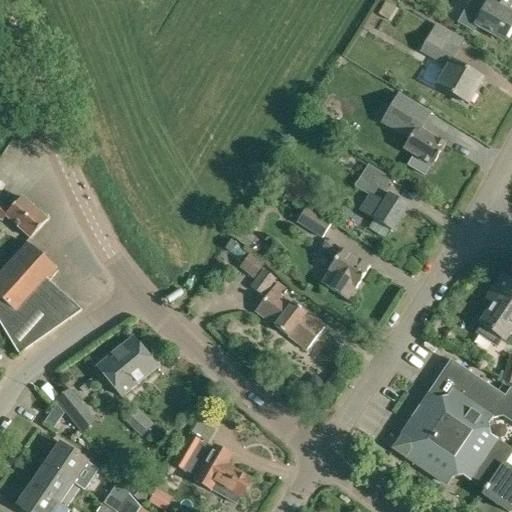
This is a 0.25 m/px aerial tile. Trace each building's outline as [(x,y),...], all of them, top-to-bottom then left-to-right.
[(475,25),(504,42),(511,27),(511,13),(508,12),(511,3),(511,0),(489,0),(489,1),(475,25)] [(448,93),(468,104),(483,78),(463,67),(453,62),(464,40),(436,23),(420,52),(447,68),(442,76),(437,87),(448,93)] [(382,124),(409,140),(404,149),(415,156),(409,165),(425,175),(431,165),(433,166),(445,145),(421,130),(431,114),(399,96),(382,124)] [(361,210),(393,230),(408,208),(389,196),(389,195),(384,192),(392,180),(369,165),(360,178),(374,187),(370,194),(371,195),(361,210)] [(19,228),(31,239),(48,220),(22,198),(10,211),(0,201),(0,195),(8,184),(0,179),(0,221),(2,222),(3,221),(15,232),(19,228)] [(297,223),(322,239),(332,224),(306,208),(297,223)] [(238,241),(247,248),(253,239),(244,232),(238,241)] [(321,284),(348,301),(356,288),(357,289),(370,267),(343,250),(342,251),(332,239),(322,248),(335,262),(321,284)] [(246,253),(231,241),(225,249),(240,261),(246,253)] [(0,324),(19,355),(82,311),(48,282),(59,270),(29,244),(0,275),(0,324)] [(240,268),(254,279),(264,265),(251,254),(240,268)] [(251,287),(263,296),(276,280),(264,270),(251,287)] [(480,323),(505,340),(511,329),(511,283),(502,277),(492,292),(499,296),(480,323)] [(256,312),(307,350),(325,328),(282,295),(286,290),(278,283),(273,289),(274,289),(256,312)] [(98,368),(122,397),(157,368),(133,338),(98,368)] [(502,381),(511,384),(511,354),(510,354),(502,381)] [(463,477),(484,490),(487,486),(489,488),(506,463),(505,462),(511,452),(511,449),(491,435),(489,425),(493,418),(503,417),(511,422),(511,388),(505,396),(452,360),(402,435),(410,440),(409,449),(404,457),(448,486),(453,478),(463,477)] [(55,401),(82,434),(97,422),(70,389),(55,401)] [(46,464),(74,484),(89,463),(60,443),(46,464)] [(173,465),(185,472),(195,455),(182,447),(173,465)] [(211,490),(237,505),(241,498),(252,479),(226,465),(231,456),(215,447),(195,481),(211,490)] [(483,495),(507,511),(510,511),(511,509),(511,466),(506,463),(489,488),(487,486),(484,490),(486,492),(483,495)] [(31,485),(60,505),(74,484),(46,464),(31,485)] [(132,495),(141,503),(152,491),(144,482),(132,495)] [(69,511),(70,511),(60,505),(31,485),(17,506),(26,511),(69,511)] [(149,503),(165,511),(173,499),(157,489),(149,503)] [(116,511),(137,511),(140,508),(128,494),(116,511)]
